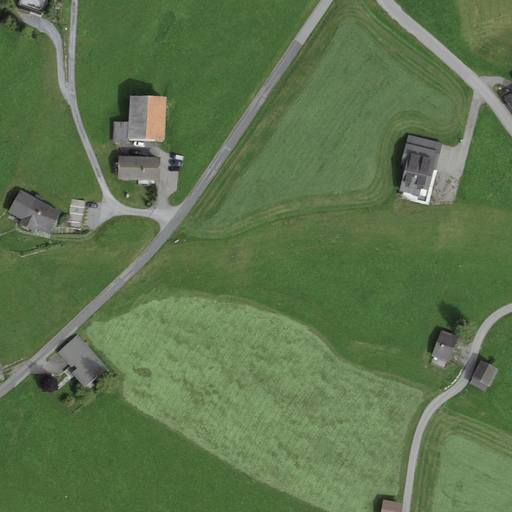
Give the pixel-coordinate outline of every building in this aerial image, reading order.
[(43,13),(46,0),(19,0),(18,5),(43,13)] [(129,143),(129,138),(164,140),(166,97),(130,95),(128,122),(114,122),(113,142),(129,143)] [(435,159),(438,159),(442,143),(409,135),(404,151),(435,159)] [(438,159),(435,159),(404,151),(401,163),(406,164),(399,191),(425,197),(432,170),(435,170),(438,159)] [(160,157),(118,155),(117,179),(158,181),(160,157)] [(9,212),(22,219),(19,223),(34,231),(36,227),(49,234),(61,212),(21,191),(9,212)] [(67,226),(81,229),(86,202),(72,200),(67,226)] [(448,362),(458,336),(441,330),(431,356),(448,362)] [(72,373),(85,387),(107,368),(78,335),(58,352),(72,367),(74,365),(77,368),(72,373)] [(489,387),(498,369),(480,360),(471,377),(473,378),(488,386),(489,387)] [(488,386),(473,378),(470,384),(485,392),(488,386)] [(400,511),(402,503),(383,501),(380,511),(400,511)]
